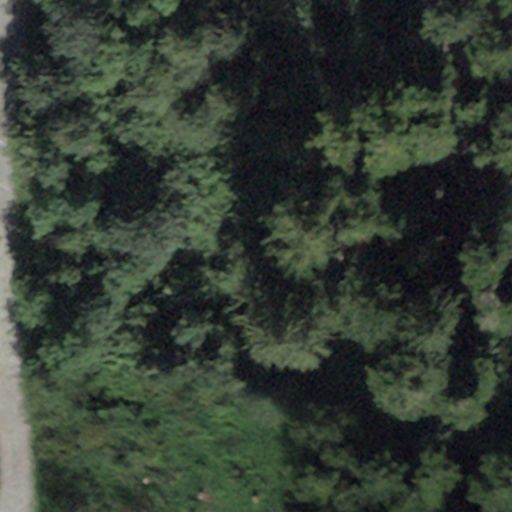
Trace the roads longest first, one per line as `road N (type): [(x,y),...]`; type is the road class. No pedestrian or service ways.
road 1 (track): [(13,0),(0,250)]
road 2 (track): [(0,281),(20,477),(16,511)]
